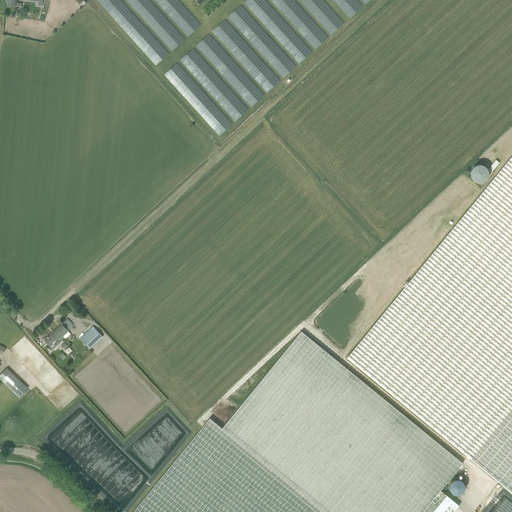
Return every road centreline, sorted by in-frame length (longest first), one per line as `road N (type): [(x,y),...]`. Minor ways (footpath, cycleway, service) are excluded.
road 1 (track): [(388,0),(69,295)]
road 2 (unclassified): [(104,511),(44,459),(0,450)]
